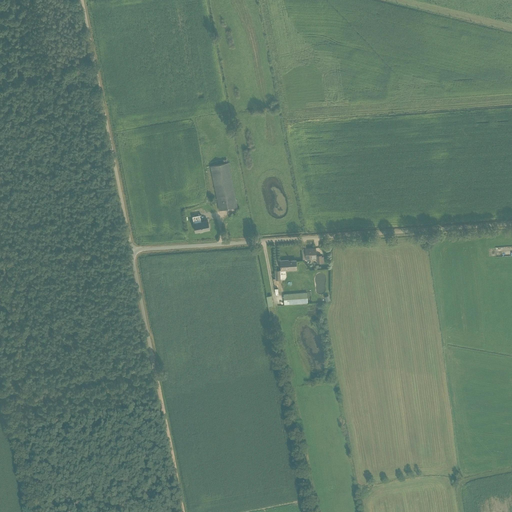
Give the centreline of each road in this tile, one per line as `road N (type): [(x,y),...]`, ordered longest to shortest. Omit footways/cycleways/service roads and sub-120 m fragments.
road 1 (unclassified): [(133,250),(511,224)]
road 2 (unclassified): [(0,389),(151,373),(133,250)]
road 3 (track): [(314,499),(263,241)]
road 4 (unclassified): [(133,250),(85,0)]
road 5 (track): [(0,239),(18,336),(8,388)]
road 6 (track): [(179,511),(151,373)]
road 7 (track): [(133,250),(3,257)]
